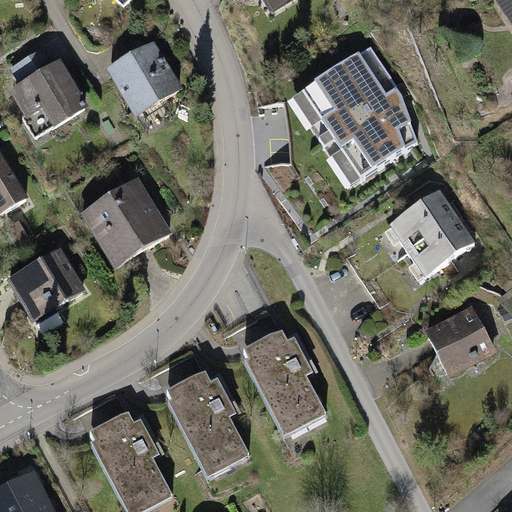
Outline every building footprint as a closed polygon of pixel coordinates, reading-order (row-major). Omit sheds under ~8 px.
[(511,0),(498,0),(511,20),(511,0)] [(153,49),(111,76),(137,118),(180,92),(153,49)] [(371,50),(303,97),(329,136),(319,142),(325,151),(335,144),(361,184),(418,145),(397,89),(371,50)] [(25,89),(16,95),(30,118),(36,114),(45,128),(53,130),(85,111),(59,68),(51,74),(40,56),(14,72),(25,89)] [(0,157),(0,217),(27,201),(0,157)] [(137,184),(83,217),(98,241),(107,235),(108,238),(111,236),(128,263),(170,237),(137,184)] [(458,222),(441,197),(392,231),(408,256),(458,222)] [(458,222),(408,256),(425,281),(475,247),(458,222)] [(59,254),(10,284),(29,317),(51,304),(55,311),(83,294),(59,254)] [(46,334),(67,321),(59,309),(39,322),(46,334)] [(473,315),(429,339),(438,356),(445,352),(455,372),(493,352),(473,315)] [(244,356),(284,429),(322,409),(307,381),(313,377),(294,342),(288,346),(283,336),(244,356)] [(167,397),(207,470),(245,450),(230,422),(236,418),(218,383),(211,387),(206,377),(167,397)] [(90,438),(130,511),(168,491),(153,463),(160,459),(141,424),(134,428),(129,417),(90,438)] [(51,511),(33,478),(0,495),(0,511),(51,511)]
